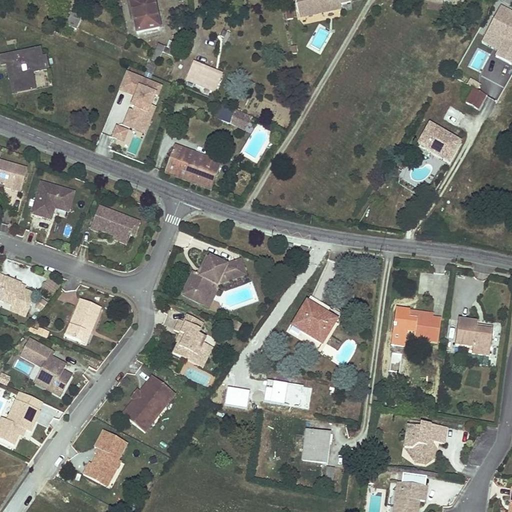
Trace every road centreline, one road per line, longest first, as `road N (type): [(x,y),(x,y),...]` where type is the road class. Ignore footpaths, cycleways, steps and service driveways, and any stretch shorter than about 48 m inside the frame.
road 1 (tertiary): [(511,264),(286,228),(182,195)]
road 2 (residential): [(138,288),(142,334),(12,511)]
road 3 (tertiary): [(182,195),(0,122)]
road 4 (residential): [(138,288),(0,243)]
road 5 (residential): [(511,389),(505,435),(469,511)]
